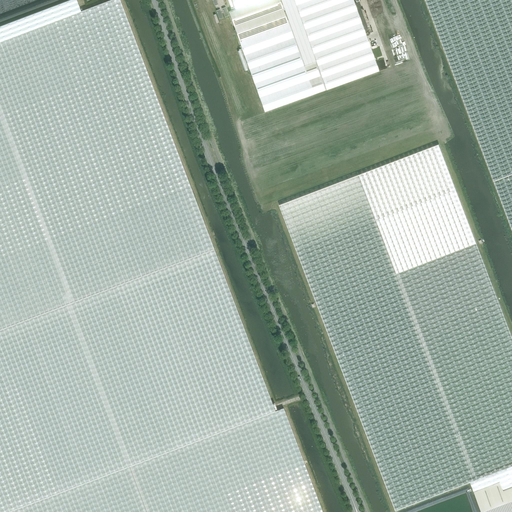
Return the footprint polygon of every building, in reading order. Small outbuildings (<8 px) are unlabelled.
[(119,0),(108,0),(0,40),(0,329),(98,292),(200,254),(214,249),(119,0)] [(230,11),(228,11),(239,41),(265,112),(380,71),(353,0),(272,0),(236,13),(235,10),(230,12),(230,11)] [(231,0),(235,10),(236,13),(272,0),(231,0)] [(511,0),(426,0),(494,181),(511,173),(511,0)] [(511,337),(439,144),(279,205),(396,511),(470,482),(477,500),(511,486),(511,337)] [(511,173),(494,181),(511,228),(511,173)] [(0,329),(0,511),(322,511),(283,408),(275,411),(230,292),(214,249),(200,254),(98,292),(0,329)] [(511,511),(511,486),(477,500),(481,511),(511,511)]
